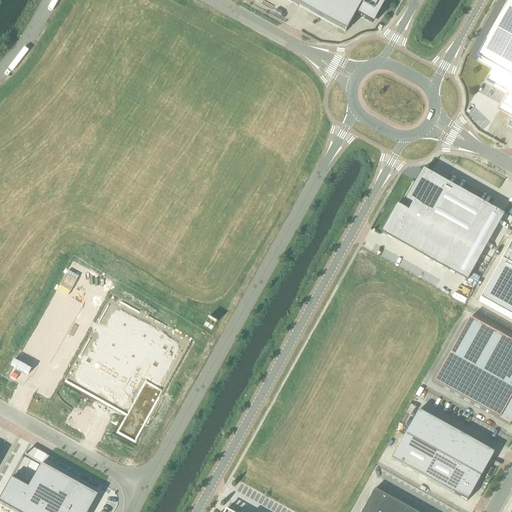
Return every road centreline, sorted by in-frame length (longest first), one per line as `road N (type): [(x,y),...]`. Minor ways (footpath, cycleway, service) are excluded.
road 1 (unclassified): [(355,109),(144,486)]
road 2 (unclassified): [(197,511),(404,136)]
road 3 (unclassified): [(0,407),(144,486)]
